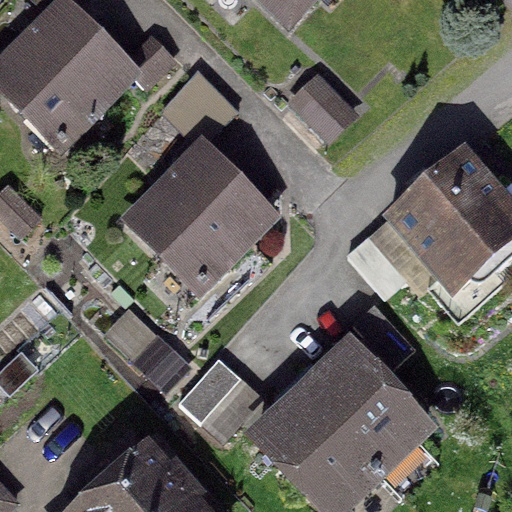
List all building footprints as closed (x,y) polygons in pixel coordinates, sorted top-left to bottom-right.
[(254,0),(288,31),(317,0),(254,0)] [(61,3),(0,62),(0,94),(57,152),(134,77),(61,3)] [(360,121),(322,79),(297,103),(335,144),(360,121)] [(203,141),(123,220),(200,298),(280,220),(203,141)] [(511,231),(464,175),(386,241),(448,313),(511,257),(511,231)] [(417,350),(378,307),(356,326),(396,370),(417,350)] [(434,434),(348,343),(296,393),(383,483),(434,434)] [(264,403),(222,365),(183,408),(225,446),(264,403)] [(352,511),(383,483),(296,393),(244,443),(311,511),(352,511)] [(94,497),(76,511),(205,511),(149,448),(145,452),(133,439),(83,484),(94,497)] [(0,511),(13,511),(17,508),(0,489),(0,511)]
